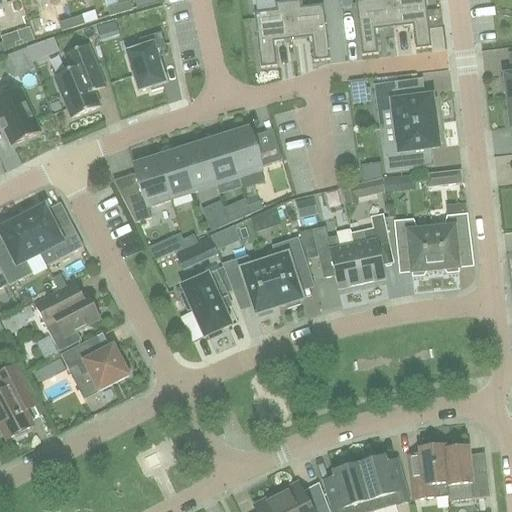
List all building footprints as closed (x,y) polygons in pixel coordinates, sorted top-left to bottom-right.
[(374,0),(355,2),(362,57),(378,55),(375,32),(394,29),(390,0),(374,0)] [(390,0),(394,29),(413,27),(416,51),(432,49),(429,30),(443,28),(441,12),(427,13),(425,0),(390,0)] [(301,2),(288,4),(293,42),(311,39),(314,63),(330,61),(324,6),(302,9),(301,2)] [(131,3),(119,6),(121,15),(133,12),(131,3)] [(276,12),(254,14),(261,70),(277,68),(274,44),(293,42),(288,4),(275,5),(276,12)] [(121,15),(119,6),(107,10),(109,18),(121,15)] [(82,17),(71,21),(74,30),(85,26),(82,17)] [(62,33),(74,30),(71,21),(59,25),(62,33)] [(35,58),(60,50),(55,34),(30,42),(35,58)] [(138,53),(120,58),(132,101),(144,98),(145,102),(159,98),(158,94),(162,93),(161,90),(155,69),(169,65),(161,35),(136,42),(135,43),(138,53)] [(106,91),(97,71),(88,48),(66,57),(72,72),(56,79),(73,120),(99,109),(94,96),(106,91)] [(511,77),(505,78),(506,80),(502,80),(504,94),(507,94),(509,104),(511,103),(511,77)] [(365,82),(349,84),(351,92),(366,91),(365,82)] [(393,114),(395,129),(439,123),(436,101),(432,102),(432,98),(406,101),(403,84),(375,88),(379,116),(393,114)] [(22,91),(0,100),(0,117),(14,147),(42,134),(22,91)] [(439,123),(395,129),(397,144),(382,146),(386,174),(415,170),(413,153),(439,149),(438,145),(442,145),(439,123)] [(262,170),(251,135),(228,143),(238,177),(262,170)] [(215,184),(238,177),(228,143),(205,150),(215,184)] [(215,184),(205,150),(182,157),(192,192),(215,184)] [(159,165),(169,199),(192,192),(182,157),(159,165)] [(169,199),(159,165),(135,172),(147,211),(169,204),(168,199),(169,199)] [(424,176),(426,189),(462,185),(461,172),(424,176)] [(354,187),(341,190),(345,207),(358,204),(357,201),(370,198),(367,184),(354,187)] [(243,198),(221,207),(226,217),(229,226),(251,216),(248,208),(243,198)] [(314,200),(296,204),(299,220),(317,216),(314,200)] [(251,216),(263,211),(259,203),(248,208),(251,216)] [(22,221),(40,256),(54,249),(60,260),(83,249),(70,225),(56,232),(45,209),(36,213),(34,211),(23,217),(24,219),(22,221)] [(328,222),(345,221),(345,211),(328,211),(328,222)] [(351,235),(362,286),(385,281),(378,247),(389,244),(383,216),(370,219),(373,231),(351,235)] [(431,231),(435,273),(444,272),(447,276),(459,274),(459,270),(457,250),(460,247),(471,246),(467,216),(446,218),(444,230),(431,231)] [(218,231),(229,226),(226,217),(214,222),(218,231)] [(40,256),(22,221),(19,222),(18,220),(6,226),(7,228),(0,231),(0,235),(10,256),(0,260),(0,269),(10,287),(23,280),(33,275),(26,263),(40,256)] [(435,273),(431,231),(418,232),(413,222),(394,223),(397,253),(406,252),(409,255),(411,275),(412,275),(412,279),(424,278),(426,274),(435,273)] [(338,291),(362,286),(351,235),(350,231),(336,234),(337,238),(328,240),(326,229),(313,232),(319,260),(331,257),(338,291)] [(183,241),(186,249),(198,244),(194,236),(183,241)] [(176,255),(184,273),(219,257),(211,240),(176,255)] [(175,254),(186,249),(183,241),(171,246),(175,254)] [(265,264),(279,309),(286,307),(287,311),(301,306),(299,303),(302,302),(293,275),(307,270),(298,242),(274,249),(278,260),(265,264)] [(279,309),(265,264),(252,269),(248,258),(222,266),(233,294),(247,290),(255,317),(258,316),(260,320),(273,315),(272,311),(279,309)] [(0,290),(9,287),(0,271),(0,290)] [(185,296),(182,298),(188,313),(192,311),(205,340),(209,339),(210,342),(222,336),(221,333),(232,328),(220,303),(229,299),(217,273),(182,289),(185,296)] [(76,286),(57,295),(35,307),(47,331),(59,354),(82,343),(76,333),(99,321),(87,297),(83,299),(76,286)] [(85,344),(61,357),(69,372),(77,368),(82,378),(89,374),(99,394),(129,378),(128,376),(131,374),(125,363),(122,364),(113,348),(92,358),(85,344)] [(16,368),(0,376),(0,388),(3,394),(0,395),(0,427),(7,441),(33,428),(26,414),(37,409),(27,389),(16,368)] [(435,487),(447,486),(448,486),(444,452),(445,452),(444,448),(420,451),(423,477),(411,478),(414,502),(436,499),(435,487)] [(448,486),(447,486),(449,504),(490,499),(487,476),(470,478),(468,450),(445,452),(444,452),(448,486)] [(384,459),(359,467),(371,511),(373,511),(396,506),(397,507),(408,504),(403,479),(398,461),(386,465),(384,459)] [(322,483),(328,500),(332,511),(371,511),(359,467),(333,474),(335,479),(322,483)] [(288,495),(278,500),(284,511),(329,511),(326,504),(312,511),(298,485),(286,490),(288,495)] [(284,511),(278,500),(268,505),(265,501),(254,507),(256,511),(284,511)]
